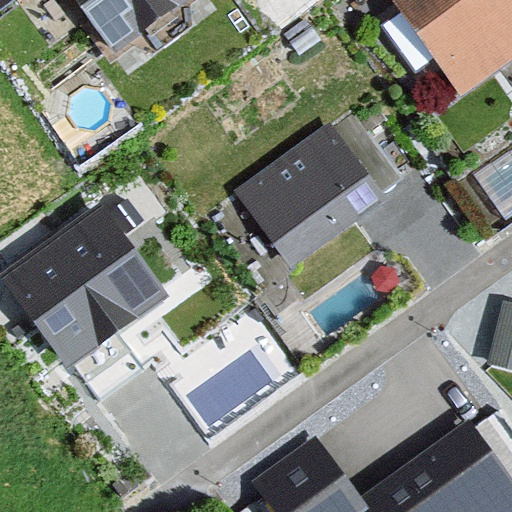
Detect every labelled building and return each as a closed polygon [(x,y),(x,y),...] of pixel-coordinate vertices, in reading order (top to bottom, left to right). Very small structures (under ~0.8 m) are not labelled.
[(55,0),(99,63),(188,0),(55,0)] [(511,0),(373,0),(449,108),(511,64),(511,0)] [(343,119),(229,199),(282,273),(396,194),(343,119)] [(91,206),(0,269),(0,303),(53,379),(160,305),(91,206)] [(511,310),(495,307),(481,368),(511,375),(511,310)] [(511,511),(511,497),(468,434),(357,510),(315,449),(260,487),(277,511),(511,511)]
